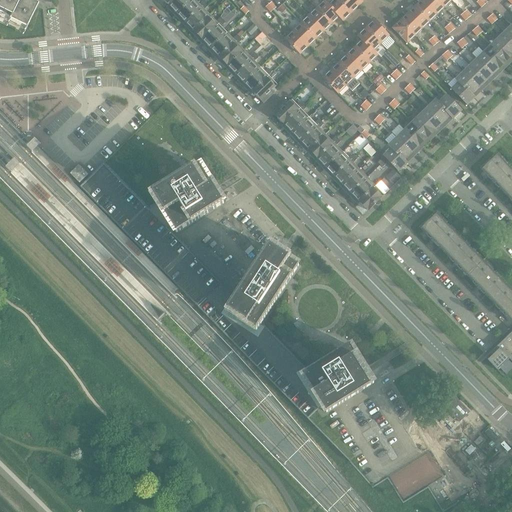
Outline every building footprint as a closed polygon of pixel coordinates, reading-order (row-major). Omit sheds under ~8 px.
[(0,0),(0,20),(25,33),(37,8),(20,0),(0,0)] [(178,14),(192,0),(175,0),(169,6),(178,14)] [(186,23),(202,7),(195,0),(192,0),(178,14),(186,23)] [(351,14),(338,0),(333,0),(329,5),(325,1),(324,1),(344,21),(351,14)] [(362,3),(358,0),(338,0),(351,14),(362,3)] [(437,15),(422,0),(421,0),(415,7),(430,22),(437,15)] [(444,8),(436,0),(422,0),(437,15),(444,8)] [(344,21),(324,1),(316,9),(332,24),(339,17),(343,22),(344,21)] [(194,32),(211,16),(202,7),(186,23),(194,32)] [(430,22),(415,7),(407,14),(422,29),(430,22)] [(223,13),(221,18),(223,20),(226,18),(231,13),(227,9),(223,12),(223,13)] [(332,24),(316,9),(309,16),(324,32),(332,24)] [(422,29),(407,14),(400,21),(415,36),(422,29)] [(202,40),(219,24),(211,16),(194,32),(202,40)] [(324,32),(309,16),(301,23),(316,39),(324,32)] [(389,36),(385,32),(384,31),(385,31),(385,29),(381,25),(379,25),(374,20),(366,28),(381,44),(389,36)] [(415,36),(400,21),(392,28),(407,44),(415,36)] [(316,39),(301,23),(293,31),(309,47),(316,39)] [(211,49),(227,33),(219,24),(202,40),(211,49)] [(254,25),(247,31),(250,35),(257,29),(254,25)] [(381,44),(366,28),(358,36),(377,56),(378,55),(374,51),(381,44)] [(309,47),(293,31),(285,39),(300,55),(309,47)] [(263,32),(256,39),(260,43),(267,36),(263,32)] [(219,57),(236,42),(227,33),(211,49),(219,57)] [(511,40),(504,33),(497,39),(511,54),(511,40)] [(377,56),(358,36),(357,36),(361,41),(354,48),(369,64),(377,56)] [(511,56),(511,54),(497,39),(490,46),(506,62),(511,56)] [(228,66),(244,50),(236,42),(219,57),(228,66)] [(506,62),(490,46),(483,53),(499,69),(506,62)] [(369,64),(354,48),(347,55),(362,71),(369,64)] [(236,75),(252,59),(244,50),(228,66),(236,75)] [(387,52),(383,55),(395,68),(399,64),(387,52)] [(499,69),(483,53),(476,59),(492,75),(499,69)] [(362,71),(347,55),(339,63),(354,78),(362,71)] [(244,83),(261,67),(252,59),(236,75),(244,83)] [(492,75),(476,59),(470,66),(485,82),(492,75)] [(339,63),(331,70),(346,86),(352,91),(359,84),(354,78),(339,63)] [(485,82),(470,66),(463,73),(478,89),(485,82)] [(253,92),(269,76),(261,67),(244,83),(253,92)] [(346,86),(331,70),(323,78),(338,94),(346,86)] [(478,89),(463,73),(456,79),(474,99),(475,98),(472,95),(478,89)] [(272,91),(274,89),(278,85),(269,76),(253,92),(254,93),(254,95),(258,99),(260,99),(264,103),(274,93),(272,91)] [(474,99),(456,79),(455,80),(458,83),(451,89),(467,106),(474,99)] [(461,111),(446,95),(439,103),(436,100),(435,100),(453,119),(461,111)] [(284,124),(301,109),(292,100),(286,105),(284,103),(273,113),(277,117),(277,119),(281,123),(283,123),(284,124)] [(453,119),(435,100),(427,108),(443,124),(450,116),(453,119)] [(443,124),(427,108),(420,115),(435,131),(443,124)] [(292,133),(309,117),(301,109),(284,124),(292,133)] [(435,131),(420,115),(412,123),(427,139),(435,131)] [(301,142),(317,126),(309,117),(292,133),(301,142)] [(427,139),(412,123),(404,130),(419,146),(427,139)] [(353,136),(359,129),(353,124),(347,131),(353,136)] [(309,150),(326,134),(317,126),(301,142),(309,150)] [(419,146),(404,130),(396,138),(412,154),(419,146)] [(318,159),(334,143),(326,134),(309,150),(318,159)] [(362,134),(354,141),(359,146),(356,149),(359,152),(367,144),(370,142),(362,134)] [(38,149),(41,146),(33,138),(30,141),(38,149)] [(412,154),(396,138),(389,145),(407,164),(404,161),(412,154)] [(326,168),(342,152),(334,143),(318,159),(326,168)] [(407,164),(389,145),(388,146),(391,149),(383,156),(399,172),(407,164)] [(334,176),(351,161),(342,152),(326,168),(334,176)] [(511,187),(511,171),(497,155),(482,170),(505,194),(511,187)] [(343,185),(359,169),(351,161),(334,176),(343,185)] [(246,289),(245,288),(225,268),(215,277),(167,229),(202,207),(201,205),(201,204),(190,187),(188,185),(149,209),(104,164),(80,187),(308,419),(322,406),(352,387),(351,384),(340,367),(338,364),(315,379),(255,317),(280,278),(269,271),(261,266),(246,289)] [(88,175),(79,165),(70,174),(79,183),(88,175)] [(224,204),(200,167),(153,196),(177,234),(224,204)] [(351,194),(367,178),(359,169),(343,185),(351,194)] [(393,171),(387,176),(394,183),(399,177),(396,174),(393,171)] [(360,202),(376,186),(367,178),(351,194),(360,202)] [(368,211),(385,195),(376,186),(360,202),(361,203),(361,205),(365,209),(367,210),(368,211)] [(459,238),(454,232),(436,214),(421,228),(445,252),(459,238)] [(482,262),(477,256),(459,238),(445,252),(468,276),(482,262)] [(505,285),(500,280),(482,262),(468,276),(491,300),(505,285)] [(511,292),(505,285),(491,300),(511,321),(511,292)] [(165,313),(147,301),(146,301),(158,320),(165,313)] [(511,361),(511,347),(504,340),(498,346),(511,361)] [(374,384),(350,346),(303,375),(322,406),(327,413),(374,384)] [(511,362),(511,361),(498,346),(494,350),(497,353),(494,356),(493,355),(488,360),(497,371),(509,359),(511,362)] [(469,412),(456,398),(451,403),(446,408),(460,422),(465,417),(469,412)] [(478,446),(484,440),(480,437),(474,442),(478,446)] [(469,456),(475,450),(471,445),(465,451),(469,456)]
